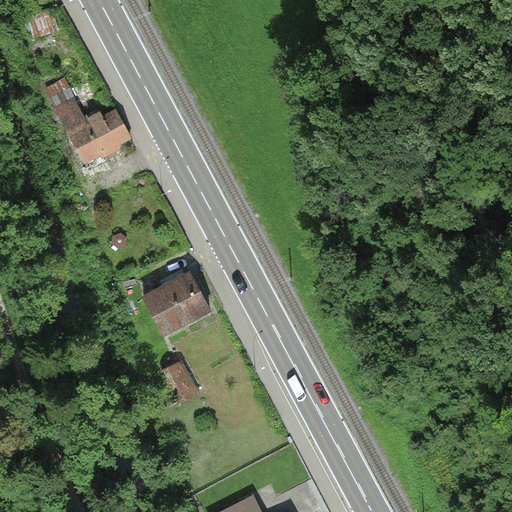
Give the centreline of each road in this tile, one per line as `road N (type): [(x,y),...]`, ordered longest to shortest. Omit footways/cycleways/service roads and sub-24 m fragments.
road 1 (secondary): [(373,511),(98,0)]
road 2 (track): [(79,511),(37,422),(0,302)]
